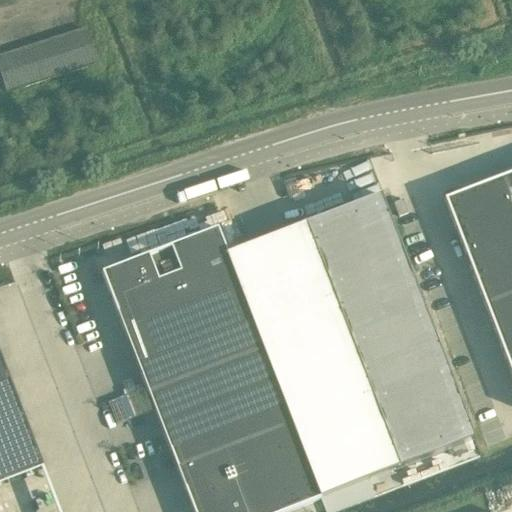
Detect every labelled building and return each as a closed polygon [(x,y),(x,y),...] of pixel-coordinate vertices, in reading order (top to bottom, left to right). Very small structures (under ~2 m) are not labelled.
[(0,58),(0,71),(6,92),(7,93),(97,64),(86,30),(81,32),(74,34),(58,39),(50,42),(31,48),(23,50),(8,56),(0,58)] [(511,385),(511,176),(442,203),(511,385)] [(380,197),(305,226),(399,470),(474,441),(380,197)] [(191,511),(291,511),(319,501),(215,232),(101,277),(191,511)] [(0,488),(43,472),(0,361),(0,488)]
